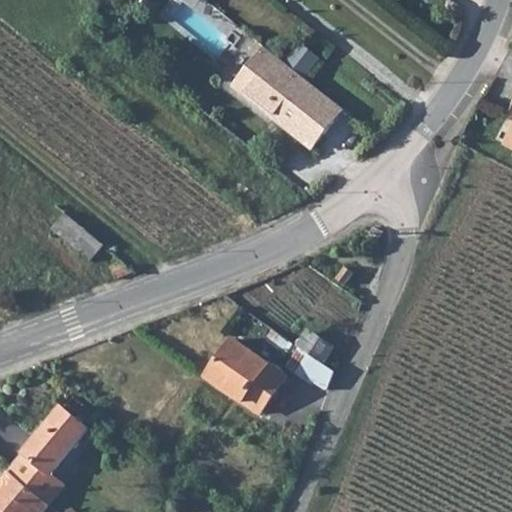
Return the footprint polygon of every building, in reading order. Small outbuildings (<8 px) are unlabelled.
[(313,149),(344,110),(266,48),(240,79),(242,93),(313,149)] [(56,234),(94,264),(105,250),(69,219),(56,234)] [(117,279),(135,271),(124,261),(112,266),(113,276),(117,279)] [(300,348),(321,362),(332,346),(311,331),(300,348)] [(234,339),(208,378),(261,414),(287,376),(234,339)] [(315,382),(328,390),(336,372),(321,362),(300,348),(287,367),(313,385),(315,382)] [(63,407),(10,471),(50,505),(66,486),(52,474),(89,428),(63,407)] [(10,471),(0,482),(0,511),(44,511),(50,505),(10,471)]
